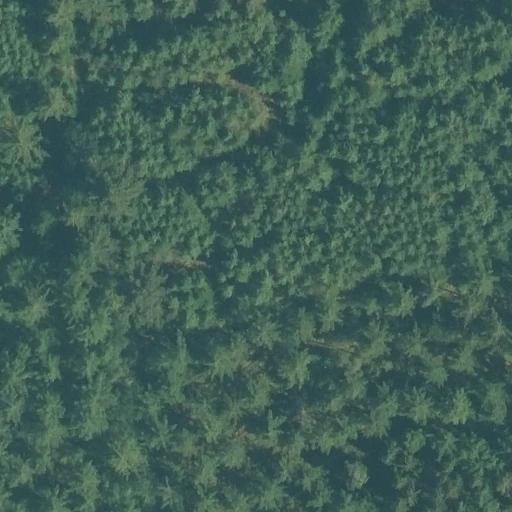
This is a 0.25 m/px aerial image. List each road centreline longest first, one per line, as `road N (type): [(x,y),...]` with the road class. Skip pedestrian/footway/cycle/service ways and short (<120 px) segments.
road 1 (track): [(511,259),(132,338)]
road 2 (track): [(132,338),(68,0)]
road 3 (track): [(132,338),(160,511)]
